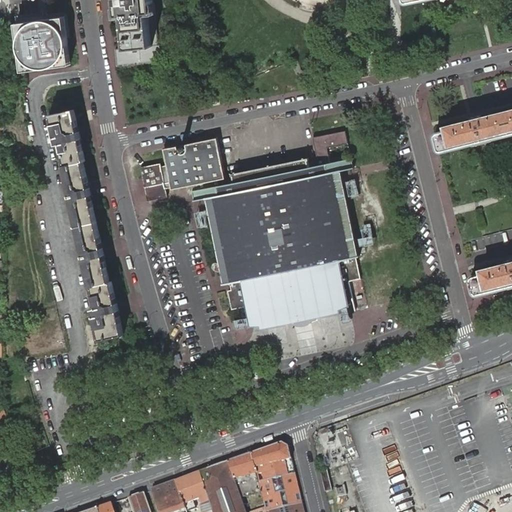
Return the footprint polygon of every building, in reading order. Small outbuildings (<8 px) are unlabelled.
[(116,48),(117,66),(164,61),(162,44),(159,44),(154,0),(117,0),(123,48),(116,48)] [(58,18),(10,24),(17,73),(65,66),(58,18)] [(100,340),(125,334),(121,316),(116,297),(113,280),(111,281),(106,260),(102,241),(93,200),(88,181),(84,161),(86,161),(82,144),(78,125),(75,109),(51,115),(58,144),(62,143),(66,165),(64,165),(91,286),(93,286),(98,307),(94,308),(100,340)] [(435,137),(438,149),(439,150),(441,151),(442,151),(473,143),(474,146),(494,141),(493,138),(511,133),(511,109),(482,117),(481,115),(473,117),(473,120),(446,127),(447,130),(438,133),(436,134),(436,135),(435,137)] [(345,131),(315,137),(319,153),(321,165),(317,166),(310,167),(309,160),(310,160),(310,159),(310,158),(232,174),(233,174),(233,176),(234,175),(235,182),(225,184),(223,178),(203,182),(224,285),(234,283),(235,290),(228,291),(232,309),(247,307),(251,326),(261,325),(262,328),(342,312),(341,309),(354,305),(349,280),(361,278),(357,257),(360,256),(341,171),(354,168),(345,131)] [(141,167),(147,200),(148,200),(168,196),(192,191),(195,190),(194,184),(203,182),(223,178),(224,178),(226,178),(218,138),(164,149),(167,162),(141,167)] [(354,179),(345,182),(348,197),(358,194),(354,179)] [(194,212),(197,225),(204,224),(201,211),(194,212)] [(33,301),(53,297),(36,213),(16,217),(33,301)] [(471,279),(475,292),(475,293),(477,294),(478,294),(509,286),(510,290),(511,289),(511,259),(508,260),(509,263),(482,270),(483,274),(473,276),(472,277),(471,279)] [(358,341),(371,335),(367,327),(392,317),(386,305),(349,321),(358,341)] [(322,330),(326,324),(318,318),(313,324),(322,330)] [(12,339),(16,358),(65,347),(60,328),(12,339)] [(289,446),(283,443),(253,453),(257,469),(260,482),(296,473),(289,446)] [(253,453),(229,462),(242,497),(263,493),(260,482),(257,469),(253,453)] [(229,462),(209,469),(213,481),(204,484),(213,511),(246,511),(242,497),(229,462)] [(213,481),(209,469),(200,472),(204,484),(213,481)] [(321,472),(326,493),(333,491),(328,470),(321,472)] [(200,472),(176,481),(186,509),(187,511),(196,508),(195,505),(194,501),(200,499),(202,503),(205,502),(208,511),(213,511),(204,484),(200,472)] [(303,503),(296,473),(260,482),(263,493),(266,508),(267,511),(303,503)] [(176,481),(153,489),(160,511),(178,511),(186,509),(176,481)] [(151,511),(145,492),(130,497),(135,511),(151,511)] [(115,511),(112,503),(98,508),(99,511),(115,511)] [(304,511),(303,503),(267,511),(304,511)]
